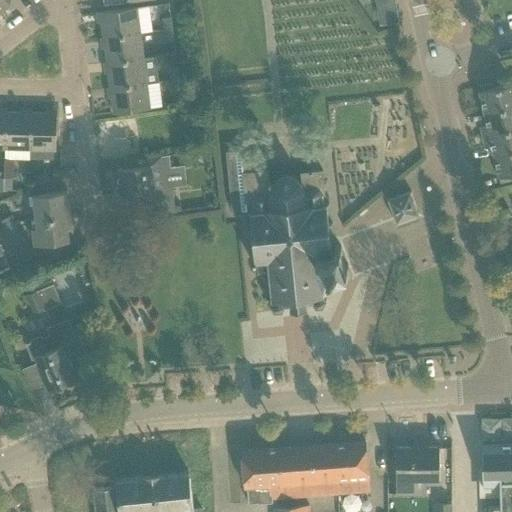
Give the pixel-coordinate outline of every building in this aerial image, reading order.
[(8,0),(0,0),(0,10),(10,2),(8,0)] [(377,0),(382,22),(396,20),(392,0),(377,0)] [(100,12),(104,38),(140,34),(136,7),(100,12)] [(162,19),(163,30),(172,29),(171,18),(162,19)] [(172,29),(163,30),(165,41),(174,40),(172,29)] [(104,38),(107,63),(143,59),(140,34),(104,38)] [(107,63),(110,88),(146,84),(143,59),(107,63)] [(169,69),(170,80),(178,79),(177,68),(169,69)] [(178,79),(170,80),(171,91),(180,90),(178,79)] [(146,84),(110,88),(113,113),(150,109),(146,84)] [(478,87),(484,112),(511,105),(511,85),(511,84),(493,88),(492,84),(478,87)] [(480,126),(483,136),(511,129),(511,105),(484,112),(487,125),(480,126)] [(5,149),(30,149),(31,113),(6,112),(5,149)] [(31,113),(30,149),(56,150),(57,113),(31,113)] [(491,144),(494,157),(511,152),(511,129),(483,136),(485,145),(491,144)] [(301,172),(302,182),(301,183),(300,181),(297,179),(295,178),(293,177),(290,176),(287,176),(286,176),(283,176),(281,176),(280,177),(277,178),(274,180),(273,182),(271,184),(271,186),(269,186),(268,170),(257,171),(255,149),(227,152),(234,213),(248,211),(248,213),(251,213),(253,231),(249,231),(250,243),(254,243),(255,256),(252,256),(253,265),(257,265),(258,274),(269,273),(269,279),(267,279),(267,281),(270,281),(271,298),(269,299),(270,301),(272,301),(269,306),(274,312),(281,312),(284,305),(289,304),(290,311),(307,309),(306,303),(311,303),(315,308),(322,307),(326,300),(322,295),(325,295),(325,293),(323,293),(321,279),(346,270),(338,248),(330,252),(329,235),(333,235),(332,223),(328,223),(326,205),(329,205),(329,203),(326,203),(326,201),(324,201),(323,195),(325,195),(322,170),(301,172)] [(511,152),(494,157),(499,181),(511,178),(511,152)] [(130,168),(117,169),(120,193),(126,192),(128,204),(151,201),(171,198),(169,187),(162,188),(159,169),(163,168),(162,155),(129,160),(130,168)] [(35,177),(38,184),(49,180),(46,172),(35,177)] [(4,178),(3,190),(11,190),(12,178),(4,178)] [(33,195),(35,216),(70,212),(67,191),(33,195)] [(387,200),(397,226),(419,217),(410,192),(387,200)] [(70,212),(35,216),(36,219),(31,220),(34,245),(69,240),(68,234),(73,233),(70,212)] [(1,220),(6,231),(16,226),(11,216),(1,220)] [(6,231),(11,242),(21,237),(16,226),(6,231)] [(11,242),(16,253),(26,248),(21,237),(11,242)] [(26,248),(16,253),(21,263),(31,259),(26,248)] [(26,294),(34,313),(45,308),(37,290),(26,294)] [(35,356),(48,390),(77,379),(70,359),(84,354),(79,341),(76,342),(68,320),(49,328),(52,336),(44,338),(40,337),(33,339),(31,343),(28,344),(33,357),(35,356)] [(396,447),(396,494),(426,494),(426,483),(439,483),(439,447),(426,447),(426,439),(413,439),(413,447),(396,447)] [(242,451),(243,471),(244,487),(247,487),(248,503),(272,502),(271,497),(369,490),(365,441),(242,451)] [(511,511),(511,442),(478,443),(480,511),(511,511)] [(173,511),(192,510),(189,473),(115,480),(116,486),(93,488),(95,511),(173,511)] [(451,511),(452,503),(434,504),(434,511),(451,511)]
